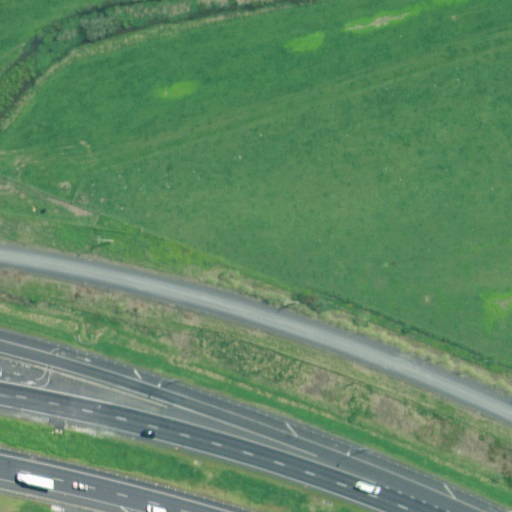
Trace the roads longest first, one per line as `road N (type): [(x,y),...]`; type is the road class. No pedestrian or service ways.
road 1 (unclassified): [(511,411),(317,330),(129,280),(0,257)]
road 2 (motorway): [(0,347),(113,377),(290,442),(448,511)]
road 3 (motorway): [(0,392),(215,438),(423,511)]
road 4 (motorway): [(150,511),(0,481)]
